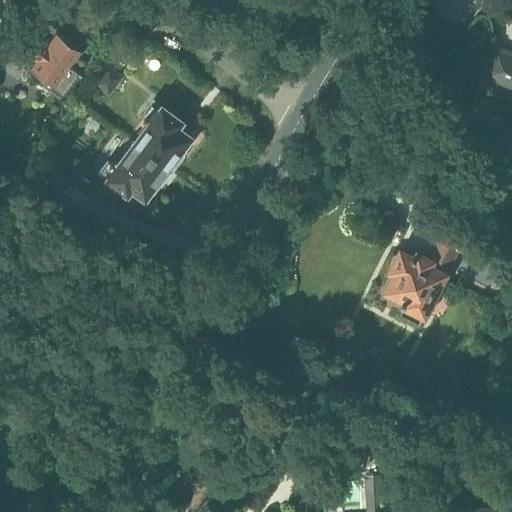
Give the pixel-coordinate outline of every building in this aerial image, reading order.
[(30,55),(35,58),(25,71),(61,97),(78,73),(69,67),(83,49),(81,47),(83,44),(71,35),(69,39),(56,29),(49,39),(44,36),(30,55)] [(481,71),(511,85),(511,53),(493,45),(481,71)] [(108,94),(121,76),(108,66),(95,84),(108,94)] [(132,140),(138,144),(174,171),(186,155),(180,150),(188,139),(187,134),(177,126),(181,121),(155,101),(145,116),(148,118),(132,140)] [(106,175),(127,191),(132,186),(145,196),(156,182),(162,186),(174,171),(138,144),(132,140),(117,160),(110,155),(97,171),(105,177),(106,175)] [(41,179),(61,195),(72,180),(52,164),(41,179)] [(401,300),(405,302),(400,314),(419,323),(458,246),(461,248),(470,232),(466,230),(466,229),(451,221),(450,222),(446,220),(438,236),(441,238),(430,259),(418,253),(417,255),(413,253),(412,256),(401,251),(391,269),(385,282),(390,284),(387,290),(403,297),(401,300)] [(451,506),(451,511),(509,511),(508,492),(485,493),(485,504),(451,506)]
